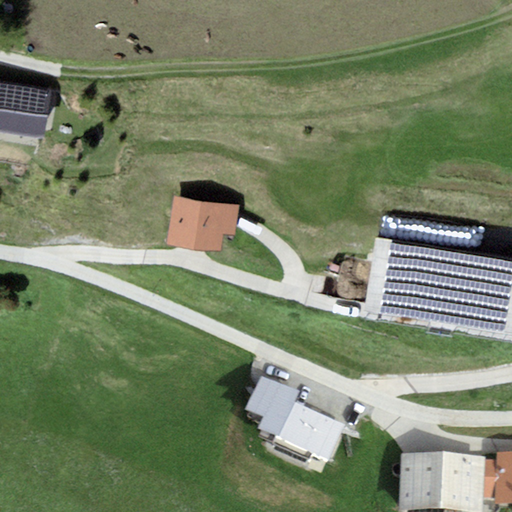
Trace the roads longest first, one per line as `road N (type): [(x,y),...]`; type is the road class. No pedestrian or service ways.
road 1 (residential): [(511,417),(403,409),(77,271),(0,252)]
road 2 (track): [(60,70),(325,62),(511,12)]
road 3 (track): [(354,391),(511,374)]
